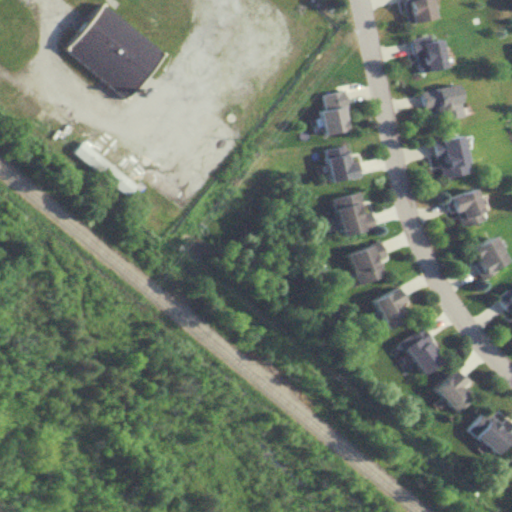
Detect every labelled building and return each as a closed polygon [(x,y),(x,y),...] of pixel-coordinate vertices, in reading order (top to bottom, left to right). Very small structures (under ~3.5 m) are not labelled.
[(428,17),(424,0),(398,0),(403,23),(428,17)] [(96,2),(59,47),(121,98),(158,52),(96,2)] [(440,67),(432,31),(405,38),(413,73),(440,67)] [(431,106),(434,121),(457,116),(451,84),(414,91),(418,108),(431,106)] [(315,92),(316,132),(341,132),(340,92),(315,92)] [(464,172),(456,135),(428,140),(435,178),(464,172)] [(133,184),(78,141),(68,153),(124,196),(133,184)] [(341,161),(341,147),(322,147),(322,179),(353,179),(353,161),(341,161)] [(439,198),(445,214),(451,212),(456,227),(479,219),(469,188),(439,198)] [(336,235),(365,228),(357,191),(328,197),(336,235)] [(478,277),(503,264),(488,236),(463,249),(478,277)] [(342,253),(353,284),(380,274),(374,260),(380,258),(375,241),(342,253)] [(402,318),(394,303),(400,300),(392,286),(367,300),(383,328),(402,318)] [(511,319),(511,287),(495,300),(511,320),(511,319)] [(440,357),(416,326),(395,342),(418,373),(440,357)] [(452,411),(468,396),(457,383),(461,379),(449,368),(429,388),(452,411)]
